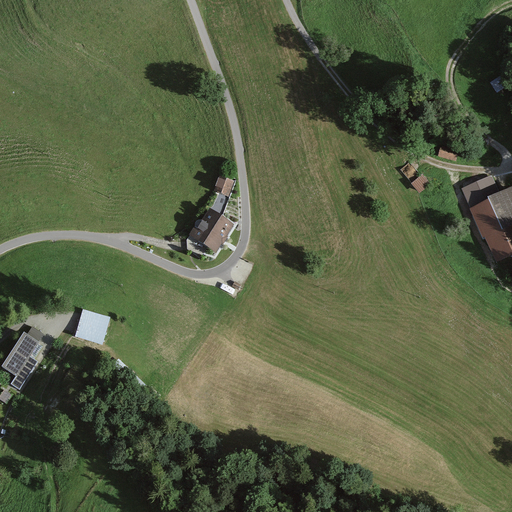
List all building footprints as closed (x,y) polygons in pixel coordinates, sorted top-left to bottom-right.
[(502,77),(491,84),(498,93),(508,86),(502,77)] [(459,149),(440,145),(438,157),(456,161),(459,149)] [(235,185),(223,179),(216,194),(228,199),(235,185)] [(490,202),(472,211),(484,238),(486,237),(498,262),(511,255),(511,190),(489,200),(490,202)] [(234,228),(208,212),(190,241),(216,257),(234,228)] [(109,321),(80,313),(73,340),(101,348),(109,321)] [(41,338),(30,332),(26,339),(20,336),(0,370),(17,379),(41,338)]
